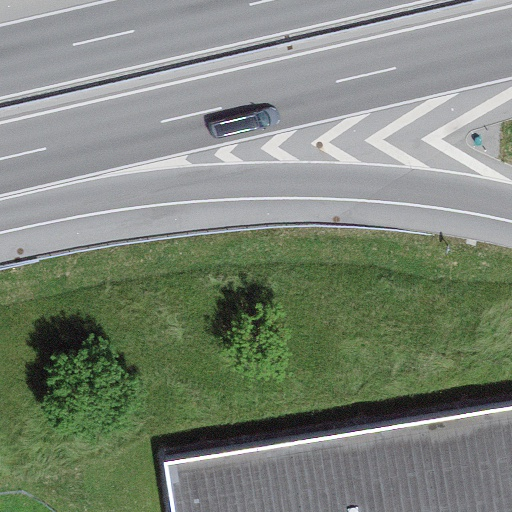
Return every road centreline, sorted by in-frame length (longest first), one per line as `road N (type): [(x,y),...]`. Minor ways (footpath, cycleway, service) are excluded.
road 1 (motorway): [(0,156),(511,40)]
road 2 (motorway): [(0,208),(142,184),(237,179),(411,188),(511,205)]
road 3 (motorway): [(271,0),(0,62)]
